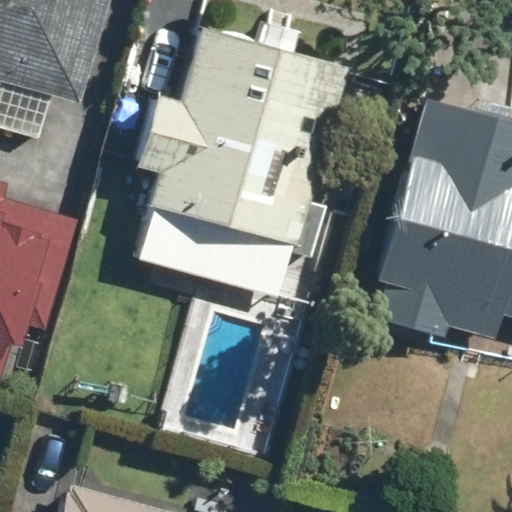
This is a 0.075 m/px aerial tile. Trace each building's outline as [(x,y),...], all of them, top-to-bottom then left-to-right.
[(0,0),(0,81),(70,101),(98,0),(0,0)] [(148,92),(128,165),(147,170),(138,204),(290,245),(340,60),(187,19),(166,97),(148,92)] [(511,120),(413,94),(364,276),(377,279),(367,317),(439,336),(442,325),(491,338),(498,314),(511,317),(511,185),(504,183),(511,152),(511,120)] [(0,340),(26,349),(69,217),(0,194),(0,340)] [(188,511),(60,478),(51,511),(188,511)]
